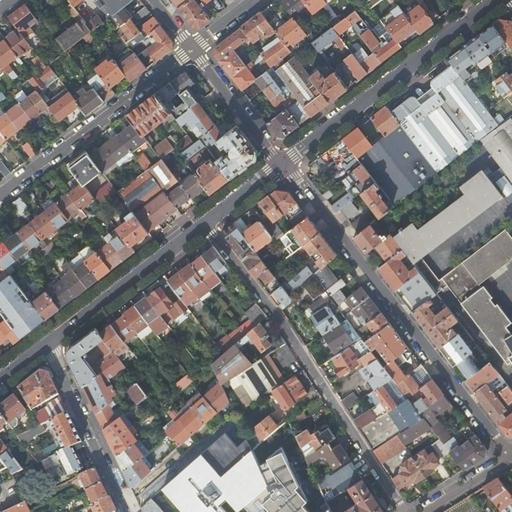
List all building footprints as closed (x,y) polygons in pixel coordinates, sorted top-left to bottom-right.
[(86,24),(92,32),(108,20),(124,7),(133,0),(95,0),(94,1),(106,17),(101,21),(97,16),(86,24)] [(171,0),(178,8),(189,0),(171,0)] [(200,27),(210,20),(205,14),(201,8),(204,6),(201,3),(199,5),(195,0),(194,0),(201,0),(205,3),(209,0),(189,0),(178,8),(193,27),(200,27)] [(307,8),(300,0),(284,0),(281,3),(293,18),(304,10),(307,8)] [(320,2),(322,0),(300,0),(307,8),(309,10),(320,2)] [(326,3),(324,0),(322,0),(320,2),(330,16),(334,13),(326,3)] [(366,2),(367,0),(354,0),(351,3),(356,9),(366,2)] [(384,0),(367,0),(366,2),(372,10),(384,0)] [(74,8),(81,18),(90,11),(82,1),(74,8)] [(38,22),(25,4),(24,5),(16,11),(8,17),(18,30),(30,46),(31,47),(34,50),(42,44),(30,27),(38,22)] [(76,44),(92,32),(86,24),(81,18),(74,8),(71,4),(68,5),(66,7),(78,23),(57,39),(66,52),(76,44)] [(124,7),(108,20),(116,30),(120,26),(130,19),(132,18),(128,12),(124,7)] [(145,7),(133,16),(137,20),(140,20),(150,12),(145,7)] [(406,17),(398,7),(380,21),(394,39),(398,44),(412,33),(416,30),(406,17)] [(419,34),(432,24),(419,7),(406,17),(416,30),(419,34)] [(354,28),(357,26),(365,20),(356,9),(346,17),(352,26),(354,28)] [(274,31),(260,13),(250,21),(240,28),(250,41),(252,43),(261,37),(263,39),(274,31)] [(334,26),(340,21),(334,13),(330,16),(328,18),(334,26)] [(345,31),(352,26),(346,17),(340,21),(334,26),(332,28),(338,36),(345,31)] [(131,49),(142,41),(148,35),(160,26),(157,22),(154,18),(142,27),(143,29),(140,32),(130,19),(120,26),(125,33),(121,37),(131,49)] [(288,49),(306,35),(293,18),(284,25),(275,32),(278,36),(280,39),(288,49)] [(509,47),(511,51),(511,24),(510,23),(498,21),(492,25),(508,45),(509,47)] [(492,25),(477,37),(491,54),(492,57),(508,45),(492,25)] [(145,50),(155,63),(163,57),(172,50),(172,42),(166,34),(160,26),(148,35),(150,38),(149,39),(153,45),(145,50)] [(352,26),(345,31),(353,41),(360,36),(354,28),(352,26)] [(381,63),(401,48),(398,44),(394,39),(388,43),(387,41),(382,45),(384,46),(381,49),(378,45),(379,43),(367,27),(362,31),(357,26),(354,28),(360,36),(373,53),(381,63)] [(250,41),(240,28),(216,47),(214,56),(223,67),(231,77),(246,66),(234,50),(245,42),(247,44),(250,41)] [(349,50),(347,47),(338,36),(332,28),(329,30),(326,32),(312,43),(319,52),(334,40),(343,54),(349,50)] [(4,40),(19,59),(22,58),(20,55),(31,47),(30,46),(18,30),(11,35),(4,40)] [(81,50),(97,38),(92,32),(76,44),(81,50)] [(280,39),(278,36),(262,48),(264,51),(280,39)] [(477,37),(462,48),(476,66),(484,59),(486,62),(489,60),(487,57),(491,54),(477,37)] [(271,68),(291,53),(288,49),(280,39),(264,51),(260,54),(261,55),(263,57),(271,68)] [(23,63),(19,59),(4,40),(0,43),(0,64),(3,68),(12,80),(17,76),(8,65),(15,59),(20,65),(23,63)] [(131,49),(136,57),(147,48),(142,41),(131,49)] [(367,74),(381,63),(373,53),(368,57),(362,48),(357,52),(350,45),(347,47),(349,50),(352,53),(367,74)] [(492,57),(494,59),(509,47),(508,45),(492,57)] [(462,48),(448,60),(452,66),(466,84),(473,79),(468,72),(476,66),(462,48)] [(138,75),(146,69),(136,57),(131,49),(127,52),(130,56),(118,65),(126,75),(130,81),(138,75)] [(358,80),(367,74),(352,53),(343,60),(344,62),(342,64),(344,66),(344,69),(347,73),(351,70),(358,80)] [(41,71),(46,67),(38,56),(33,60),(41,71)] [(309,118),(329,102),(310,77),(294,57),(274,72),(279,78),(286,88),(292,95),(296,101),(309,118)] [(126,75),(118,65),(114,60),(109,63),(107,61),(96,69),(99,74),(109,87),(117,81),(126,75)] [(241,91),(255,80),(260,76),(257,72),(253,75),(249,70),(254,66),(251,62),(246,66),(231,77),(236,84),(241,91)] [(58,78),(48,65),(46,67),(41,71),(33,77),(29,81),(39,94),(44,85),(53,79),(55,80),(58,78)] [(347,89),(353,85),(338,66),(333,70),(335,73),(347,89)] [(391,113),(401,126),(437,173),(498,125),(466,84),(452,66),(448,69),(441,75),(433,81),(432,82),(432,84),(432,85),(432,87),(416,100),(415,99),(414,98),(412,98),(410,99),(395,110),(394,110),(391,113)] [(279,78),(274,72),(273,70),(268,73),(274,81),(276,80),(279,78)] [(262,90),(274,81),(268,73),(267,71),(265,72),(263,74),(260,76),(255,80),(258,85),(245,95),(247,98),(249,101),(262,90)] [(329,102),(347,89),(335,73),(325,80),(318,71),(310,77),(329,102)] [(194,85),(184,72),(169,83),(179,96),(189,88),(194,85)] [(109,97),(114,94),(109,87),(99,74),(89,81),(91,83),(105,101),(109,97)] [(505,98),(511,92),(511,74),(508,77),(505,74),(496,81),(498,85),(496,87),(505,98)] [(285,100),(292,95),(286,88),(285,89),(282,85),(279,88),(277,85),(278,83),(276,80),(274,81),(262,90),(269,99),(276,108),(284,102),(286,101),(285,100)] [(49,107),(43,99),(39,94),(29,81),(20,87),(27,97),(40,114),(44,110),(49,107)] [(95,108),(105,101),(91,83),(88,85),(92,90),(88,93),(84,88),(79,92),(83,97),(79,99),(75,95),(72,97),(79,106),(86,115),(95,108)] [(190,109),(198,103),(203,98),(199,92),(194,95),(189,88),(179,96),(190,109)] [(79,106),(72,97),(69,92),(53,104),(47,96),(43,99),(49,107),(60,121),(70,114),(79,106)] [(133,123),(150,144),(153,141),(147,133),(146,133),(171,114),(163,104),(155,94),(141,104),(127,115),(133,123)] [(290,106),(296,101),(292,95),(285,100),(286,101),(284,102),(288,108),(290,106)] [(36,117),(40,114),(27,97),(19,104),(31,120),(36,117)] [(302,123),(309,118),(296,101),(290,106),(302,123)] [(200,139),(216,126),(207,115),(198,103),(190,109),(183,115),(182,115),(192,128),(191,129),(199,139),(200,139)] [(25,125),(31,120),(19,104),(6,114),(19,130),(25,125)] [(348,146),(357,159),(358,158),(394,206),(436,173),(400,126),(401,126),(391,113),(386,107),(381,110),(375,115),(371,118),(385,137),(372,147),(358,128),(354,132),(343,140),(348,146)] [(286,109),(267,124),(277,136),(284,137),(299,126),(286,109)] [(12,135),(19,130),(6,114),(0,117),(0,132),(6,140),(12,135)] [(511,121),(509,118),(481,139),(502,168),(488,178),(483,171),(461,188),(466,195),(419,231),(413,224),(394,238),(403,250),(403,251),(410,260),(416,267),(420,272),(436,294),(447,286),(508,365),(511,362),(511,333),(507,326),(511,321),(499,304),(497,305),(492,299),(494,298),(485,286),(483,287),(481,284),(511,260),(511,236),(506,229),(440,280),(422,257),(502,196),(508,205),(511,202),(511,121)] [(149,149),(152,146),(150,144),(133,123),(126,129),(118,135),(130,151),(131,153),(144,143),(149,149)] [(218,163),(230,178),(255,159),(256,151),(246,138),(237,125),(223,136),(207,148),(210,152),(219,145),(222,149),(225,146),(228,150),(230,149),(231,150),(231,153),(228,154),(225,156),(224,154),(216,160),(218,163)] [(206,147),(207,148),(223,136),(220,131),(216,126),(200,139),(206,147)] [(130,151),(118,135),(112,127),(109,129),(106,131),(112,139),(103,146),(116,162),(130,151)] [(176,148),(180,154),(194,143),(187,135),(174,146),(176,148)] [(186,162),(206,147),(200,139),(199,139),(194,143),(180,154),(186,162)] [(154,149),(161,159),(173,150),(165,140),(154,149)] [(36,153),(27,142),(22,146),(31,157),(36,153)] [(104,171),(116,162),(103,146),(97,151),(90,156),(103,174),(106,173),(104,171)] [(101,176),(103,174),(90,156),(85,150),(76,157),(67,164),(82,183),(84,186),(100,174),(101,176)] [(147,169),(152,166),(142,153),(136,158),(145,171),(147,169)] [(176,183),(178,181),(161,159),(152,166),(147,169),(164,192),(169,188),(176,183)] [(210,193),(230,178),(218,163),(215,165),(210,159),(197,169),(202,175),(198,178),(205,187),(210,193)] [(0,174),(3,179),(11,173),(2,161),(0,162),(0,174)] [(114,168),(127,185),(128,184),(131,182),(118,165),(114,168)] [(351,193),(331,208),(334,211),(336,214),(340,210),(350,202),(361,194),(375,183),(362,165),(354,171),(361,181),(357,184),(357,187),(353,188),(349,190),(351,193)] [(164,192),(147,169),(145,171),(131,182),(128,184),(142,202),(145,206),(164,192)] [(205,187),(198,178),(195,173),(182,183),(180,180),(179,181),(191,197),(205,187)] [(177,208),(191,197),(179,181),(178,181),(176,183),(179,186),(171,192),(169,188),(164,192),(177,208)] [(99,206),(117,192),(109,182),(91,196),(99,206)] [(97,208),(99,206),(91,196),(84,186),(82,183),(75,188),(69,193),(81,210),(92,201),(97,208)] [(394,206),(375,183),(361,194),(370,206),(380,218),(394,207),(394,206)] [(131,210),(142,202),(128,184),(127,185),(117,192),(131,210)] [(269,196),(283,215),(287,212),(291,218),(302,211),(288,192),(275,191),(269,196)] [(176,209),(177,208),(164,192),(145,206),(160,226),(161,225),(161,224),(159,221),(176,209)] [(79,221),(86,216),(81,210),(69,193),(62,198),(56,203),(68,219),(78,213),(80,216),(77,218),(79,221)] [(269,196),(259,203),(274,222),(283,215),(269,196)] [(26,207),(19,197),(14,201),(23,213),(26,210),(26,207)] [(18,218),(23,214),(23,213),(14,201),(8,206),(18,218)] [(358,212),(350,202),(340,210),(348,220),(358,212)] [(58,228),(68,219),(56,203),(49,208),(43,213),(58,232),(60,231),(58,228)] [(160,226),(145,206),(134,214),(147,231),(155,225),(157,226),(158,227),(160,226)] [(287,221),(293,229),(307,218),(302,211),(291,218),(287,221)] [(149,233),(147,231),(134,214),(132,212),(125,217),(128,220),(117,229),(131,247),(149,233)] [(56,234),(58,232),(43,213),(36,217),(30,222),(43,239),(54,231),(56,234)] [(358,234),(369,226),(361,217),(351,225),(358,234)] [(276,226),(270,218),(264,223),(270,231),(276,226)] [(292,230),(285,235),(292,244),(286,249),(291,256),(320,234),(314,226),(307,218),(293,229),(292,230)] [(239,219),(233,223),(242,236),(249,231),(239,219)] [(30,249),(43,239),(30,222),(23,227),(17,232),(30,249)] [(242,236),(251,247),(254,251),(272,238),(260,222),(249,231),(242,236)] [(221,232),(239,255),(251,247),(242,236),(233,223),(221,232)] [(67,236),(78,228),(75,224),(73,226),(64,233),(67,236)] [(358,234),(354,237),(360,245),(366,253),(375,247),(387,237),(385,235),(383,237),(381,235),(379,236),(370,225),(369,226),(358,234)] [(276,226),(270,231),(278,241),(284,236),(276,226)] [(131,247),(117,229),(116,228),(104,237),(106,239),(108,243),(122,261),(134,252),(131,247)] [(17,259),(30,249),(17,232),(10,237),(4,242),(17,259)] [(291,256),(288,258),(290,262),(304,251),(306,249),(318,265),(310,270),(307,268),(301,273),(299,271),(283,285),(292,294),(302,286),(313,276),(321,269),(326,265),(336,255),(328,244),(320,234),(291,256)] [(394,238),(391,234),(387,237),(375,247),(381,255),(387,262),(403,251),(403,250),(394,238)] [(96,252),(108,243),(106,239),(94,248),(96,252)] [(10,274),(15,270),(10,264),(17,259),(4,242),(0,245),(0,264),(3,269),(5,271),(8,275),(10,274)] [(56,247),(56,246),(52,242),(47,245),(40,251),(44,256),(56,247)] [(110,270),(122,261),(108,243),(96,252),(110,270)] [(85,260),(96,252),(94,248),(93,247),(81,256),(82,257),(85,260)] [(202,255),(215,273),(226,264),(213,247),(202,255)] [(251,247),(239,255),(242,260),(254,251),(251,247)] [(254,251),(242,260),(250,270),(262,261),(258,256),(254,251)] [(403,251),(387,262),(378,269),(387,280),(395,291),(406,283),(420,272),(416,267),(410,272),(401,260),(404,257),(408,262),(410,260),(403,251)] [(99,279),(110,270),(96,252),(85,260),(99,279)] [(210,290),(221,281),(215,273),(202,255),(190,264),(205,284),(210,290)] [(73,269),(85,260),(82,257),(80,259),(71,266),(73,269)] [(75,297),(87,288),(73,269),(71,266),(66,260),(64,262),(66,264),(62,267),(67,274),(61,278),(62,280),(75,297)] [(87,288),(99,279),(85,260),(73,269),(87,288)] [(270,272),(262,261),(250,270),(256,278),(260,275),(268,286),(270,284),(276,279),(270,272)] [(198,299),(210,290),(205,284),(190,264),(179,273),(193,292),(197,298),(198,299)] [(338,281),(326,265),(321,269),(313,276),(325,291),(325,292),(329,297),(330,297),(340,290),(355,279),(350,273),(338,281)] [(0,277),(2,280),(8,275),(5,271),(0,274),(0,277)] [(422,305),(430,299),(436,294),(420,272),(406,283),(422,305)] [(167,281),(184,303),(188,299),(190,303),(197,298),(193,292),(179,273),(167,281)] [(20,339),(45,320),(26,295),(21,288),(10,274),(8,275),(2,280),(0,281),(0,312),(5,320),(20,339)] [(325,291),(313,276),(302,286),(313,301),(325,292),(325,291)] [(59,309),(75,297),(62,280),(46,293),(47,293),(59,309)] [(422,305),(406,283),(395,291),(412,313),(422,305)] [(21,288),(26,295),(45,320),(59,309),(47,293),(46,293),(46,291),(36,299),(25,284),(21,288)] [(289,297),(282,287),(270,296),(278,307),(289,297)] [(339,309),(344,316),(369,297),(361,287),(346,299),(340,290),(330,297),(339,309)] [(164,319),(164,320),(171,314),(168,309),(173,306),(160,288),(151,294),(152,294),(147,298),(160,315),(164,319)] [(290,296),(289,297),(278,307),(282,312),(294,301),(290,296)] [(160,315),(147,298),(147,297),(135,306),(148,324),(160,315)] [(323,335),(342,323),(335,312),(339,309),(330,297),(329,297),(311,309),(315,315),(311,317),(323,335)] [(369,297),(344,316),(347,319),(356,332),(364,326),(357,317),(361,315),(368,323),(381,313),(369,297)] [(427,332),(452,314),(446,307),(435,315),(432,311),(434,310),(434,309),(433,308),(432,308),(430,309),(429,307),(433,304),(430,299),(422,305),(412,313),(420,323),(427,332)] [(251,320),(256,327),(259,324),(267,318),(261,310),(256,303),(245,312),(251,320)] [(151,329),(148,324),(135,306),(123,316),(140,338),(140,339),(152,329),(151,329)] [(364,326),(356,332),(359,335),(369,327),(374,333),(376,334),(365,343),(371,351),(372,352),(376,348),(388,364),(401,353),(408,348),(381,313),(368,323),(364,326)] [(452,314),(427,332),(433,340),(439,348),(463,330),(464,330),(452,314)] [(148,324),(151,329),(164,319),(160,315),(148,324)] [(131,344),(140,338),(123,316),(111,324),(126,345),(130,342),(131,344)] [(347,319),(342,323),(323,335),(335,353),(360,337),(359,335),(356,332),(347,319)] [(14,344),(20,339),(5,320),(0,324),(0,344),(10,338),(14,344)] [(239,329),(244,337),(256,327),(251,320),(239,329)] [(124,351),(129,348),(126,345),(111,324),(99,334),(112,352),(121,345),(122,347),(122,348),(124,351)] [(220,383),(221,385),(228,381),(236,376),(252,366),(238,349),(247,342),(252,338),(256,343),(261,350),(270,344),(264,338),(262,335),(265,332),(263,329),(259,324),(256,327),(244,337),(234,346),(223,355),(212,365),(220,383)] [(95,329),(69,349),(68,357),(82,387),(118,360),(112,352),(99,334),(95,329)] [(155,333),(152,329),(140,339),(143,342),(155,333)] [(244,337),(239,329),(228,337),(234,346),(244,337)] [(468,355),(472,352),(470,349),(472,348),(470,345),(468,346),(463,339),(468,335),(463,330),(439,348),(446,357),(453,366),(459,362),(468,355)] [(216,345),(223,355),(234,346),(228,337),(227,337),(216,345)] [(357,361),(349,348),(332,359),(338,368),(336,370),(340,377),(360,364),(359,364),(362,361),(366,366),(377,359),(372,352),(371,351),(357,361)] [(401,353),(388,364),(384,367),(393,378),(397,383),(409,374),(417,367),(415,364),(412,361),(406,366),(409,370),(405,374),(397,364),(405,358),(401,353)] [(466,375),(469,379),(480,370),(468,355),(459,362),(459,363),(459,364),(459,365),(459,366),(460,366),(460,367),(461,367),(462,367),(464,369),(463,371),(466,375)] [(236,376),(254,403),(258,401),(278,387),(285,383),(272,362),(267,356),(266,357),(261,360),(252,366),(236,376)] [(377,359),(366,366),(350,377),(352,379),(370,367),(376,376),(368,382),(374,391),(382,386),(393,378),(384,367),(377,359)] [(112,377),(125,368),(118,360),(82,387),(88,401),(95,414),(113,401),(112,398),(117,395),(112,385),(107,388),(103,378),(109,374),(112,377)] [(511,413),(506,417),(503,414),(507,411),(492,391),(505,383),(490,363),(480,370),(469,379),(465,382),(507,437),(511,437),(511,413)] [(426,372),(421,365),(417,367),(409,374),(397,383),(393,378),(382,386),(387,392),(396,386),(398,385),(400,388),(404,393),(401,396),(405,401),(408,399),(425,385),(432,380),(426,372)] [(40,371),(18,389),(31,411),(59,395),(54,384),(48,374),(40,371)] [(228,381),(246,409),(254,403),(236,376),(228,381)] [(278,387),(258,401),(259,403),(274,394),(284,410),(307,396),(298,381),(295,376),(285,383),(278,387)] [(438,387),(432,380),(425,385),(408,399),(410,401),(413,399),(417,401),(412,405),(419,414),(420,413),(444,395),(438,387)] [(138,404),(147,397),(136,383),(127,390),(138,404)] [(217,413),(229,402),(221,385),(220,383),(209,394),(204,398),(217,413)] [(382,386),(374,391),(373,392),(382,403),(363,415),(354,421),(360,430),(397,406),(387,392),(382,386)] [(509,404),(511,401),(511,391),(508,387),(500,392),(509,404)] [(200,395),(204,398),(209,394),(206,389),(200,395)] [(188,406),(191,410),(204,398),(200,395),(199,393),(187,405),(188,406)] [(353,393),(341,401),(346,409),(359,401),(353,393)] [(455,410),(444,395),(420,413),(427,422),(434,416),(442,410),(447,416),(455,410)] [(0,408),(0,414),(7,424),(12,430),(17,427),(18,421),(15,418),(20,414),(25,411),(15,397),(10,401),(0,408)] [(118,397),(113,401),(95,414),(96,417),(103,430),(117,420),(116,418),(118,416),(116,413),(118,412),(116,410),(113,412),(111,408),(113,406),(121,401),(118,397)] [(41,426),(49,422),(68,413),(60,398),(48,406),(48,407),(34,416),(35,416),(41,426)] [(204,424),(217,413),(204,398),(191,410),(204,424)] [(405,401),(397,406),(360,430),(374,451),(399,435),(423,419),(419,414),(412,405),(410,401),(408,399),(405,401)] [(172,414),(191,435),(204,424),(191,410),(188,406),(177,415),(173,412),(172,414)] [(72,447),(82,442),(74,427),(68,413),(49,422),(54,432),(57,438),(58,441),(55,442),(57,446),(60,452),(72,447)] [(420,413),(419,414),(423,419),(399,435),(407,448),(409,452),(411,450),(407,443),(429,429),(431,432),(433,436),(436,434),(427,422),(420,413)] [(169,435),(179,447),(191,435),(172,414),(170,415),(173,419),(176,423),(166,432),(169,435)] [(247,440),(251,449),(261,441),(285,422),(280,417),(274,422),(270,416),(245,436),(247,440)] [(451,453),(464,470),(484,457),(486,449),(472,431),(465,436),(467,439),(462,443),(460,441),(456,444),(453,438),(452,439),(434,416),(427,422),(436,434),(438,437),(440,439),(451,453)] [(109,444),(128,429),(120,417),(117,420),(103,430),(105,436),(109,444)] [(166,432),(176,423),(173,419),(163,429),(166,432)] [(307,429),(296,436),(306,457),(330,442),(336,438),(329,429),(327,425),(311,435),(307,429)] [(23,435),(18,437),(25,447),(39,440),(38,436),(45,432),(41,426),(26,433),(23,435)] [(23,435),(17,427),(12,430),(14,433),(18,437),(23,435)] [(134,443),(137,441),(128,429),(109,444),(114,455),(115,457),(134,443)] [(225,434),(162,489),(182,511),(226,511),(221,506),(229,499),(239,511),(245,505),(268,485),(259,466),(251,449),(247,440),(237,448),(225,434)] [(399,435),(374,451),(381,463),(407,448),(399,435)] [(0,459),(7,469),(12,476),(24,470),(12,454),(14,449),(11,445),(7,448),(0,440),(0,439),(0,459)] [(451,453),(440,439),(437,442),(432,445),(436,451),(443,459),(451,453)] [(330,442),(306,457),(310,464),(321,457),(327,458),(334,469),(349,459),(341,447),(339,444),(334,448),(330,442)] [(119,465),(122,472),(141,458),(144,456),(134,443),(115,457),(119,465)] [(60,452),(57,446),(33,457),(38,464),(48,459),(60,452)] [(54,471),(61,467),(66,477),(83,469),(77,458),(72,447),(60,452),(48,459),(54,471)] [(331,511),(329,509),(325,511),(309,511),(303,504),(308,500),(282,447),(267,459),(268,461),(259,466),(268,485),(245,505),(251,511),(261,511),(267,507),(271,511),(331,511)] [(424,452),(413,458),(425,476),(432,472),(431,469),(438,464),(439,462),(434,455),(432,455),(429,457),(426,452),(424,452)] [(126,480),(130,488),(133,488),(151,471),(141,458),(122,472),(126,480)] [(425,476),(413,458),(412,458),(405,462),(405,463),(403,465),(403,467),(399,469),(400,470),(398,476),(392,479),(398,489),(416,479),(418,481),(425,476)] [(334,469),(317,480),(327,502),(344,491),(349,488),(362,479),(353,465),(349,459),(334,469)] [(95,469),(79,477),(81,482),(79,483),(81,488),(84,487),(92,506),(108,498),(102,485),(95,469)] [(498,478),(511,496),(511,495),(511,483),(504,474),(498,478)] [(500,509),(511,499),(511,495),(511,496),(498,478),(483,487),(490,496),(500,509)] [(357,504),(345,511),(383,511),(362,479),(349,488),(357,500),(355,501),(357,504)] [(490,496),(483,487),(468,496),(476,505),(490,496)] [(108,498),(92,506),(85,509),(86,511),(90,511),(93,511),(92,511),(115,511),(112,506),(108,498)] [(29,511),(25,503),(4,511),(29,511)]
